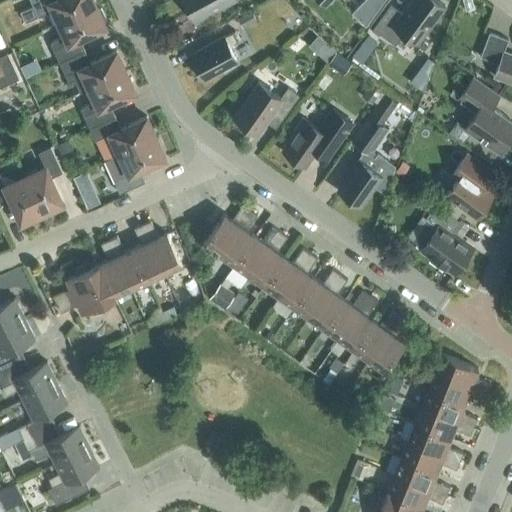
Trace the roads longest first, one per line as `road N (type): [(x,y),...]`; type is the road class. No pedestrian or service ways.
road 1 (residential): [(233,154),(474,323)]
road 2 (residential): [(0,261),(233,154)]
road 3 (residential): [(131,0),(184,114),(233,154)]
